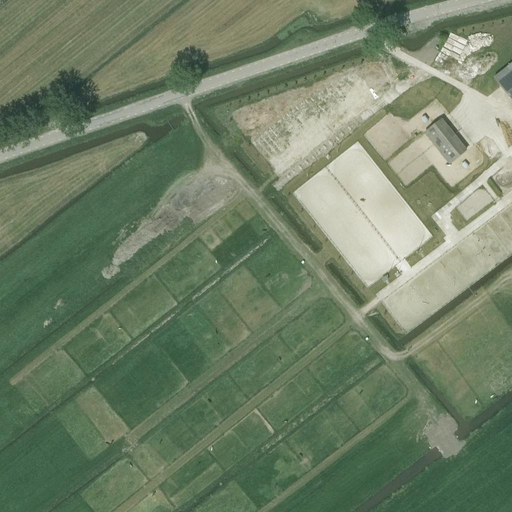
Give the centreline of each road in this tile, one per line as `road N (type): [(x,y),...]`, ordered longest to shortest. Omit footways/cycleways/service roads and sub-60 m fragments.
road 1 (tertiary): [(0,158),(374,29),(483,0)]
road 2 (track): [(511,113),(397,55)]
